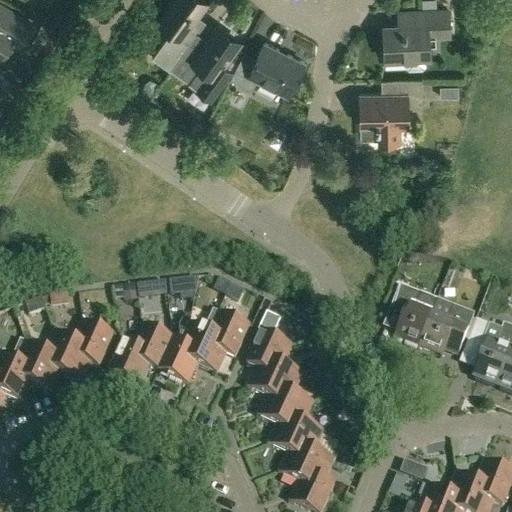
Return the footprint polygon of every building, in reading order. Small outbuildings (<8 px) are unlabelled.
[(159,62),(170,70),(197,33),(187,26),(205,1),(204,0),(173,0),(159,22),(170,29),(151,57),(159,62)] [(27,37),(25,36),(33,24),(0,4),(0,50),(7,39),(21,47),(27,37)] [(425,65),(425,55),(428,55),(427,33),(435,33),(436,36),(450,35),(449,9),(398,12),(398,25),(384,26),(386,57),(406,56),(406,66),(409,69),(422,68),(425,65)] [(213,95),(226,70),(220,66),(237,41),(216,26),(206,40),(197,33),(170,70),(207,97),(213,95)] [(264,41),(256,56),(243,50),(240,56),(229,78),(252,89),(257,79),(287,94),(304,61),(264,41)] [(422,79),(382,80),(383,94),(358,94),(359,139),(376,139),(376,142),(401,142),(401,128),(408,128),(408,101),(423,101),(422,79)] [(457,86),(439,86),(439,96),(457,96),(457,86)] [(230,285),(218,279),(214,287),(215,291),(225,296),(230,285)] [(172,297),(180,296),(195,294),(198,280),(170,283),(172,297)] [(137,287),(138,297),(150,296),(149,285),(137,287)] [(230,285),(225,296),(238,303),(243,291),(230,285)] [(386,320),(398,325),(393,339),(418,349),(436,301),(420,295),(395,285),(385,310),(389,312),(386,320)] [(124,303),(138,301),(136,287),(122,289),(124,300),(124,303)] [(67,304),(66,295),(48,297),(49,306),(67,304)] [(24,306),(28,317),(44,311),(40,300),(24,306)] [(474,316),(452,307),(436,301),(418,349),(441,358),(444,351),(458,356),(464,341),(474,316)] [(193,327),(184,346),(191,349),(185,361),(192,364),(211,373),(220,353),(214,350),(219,339),(213,336),(222,316),(218,314),(217,314),(215,313),(212,315),(204,331),(193,326),(193,327)] [(260,333),(246,364),(255,369),(259,371),(266,374),(271,362),(278,365),(287,345),(272,338),(280,321),(266,315),(259,332),(260,333)] [(222,316),(213,336),(219,339),(214,350),(220,353),(234,360),(249,328),(222,316)] [(171,340),(157,372),(187,386),(187,385),(183,383),(192,364),(185,361),(191,349),(184,346),(193,327),(188,325),(189,324),(181,320),(178,328),(179,337),(173,337),(171,340)] [(467,343),(464,349),(465,349),(481,356),(475,372),(474,373),(472,378),(496,388),(511,350),(511,349),(511,329),(503,326),(501,331),(476,321),(475,323),(467,343)] [(86,324),(77,344),(83,347),(78,359),(84,362),(84,363),(98,369),(113,337),(86,324)] [(136,347),(136,348),(142,351),(137,363),(144,365),(144,366),(157,372),(171,340),(145,328),(136,347)] [(57,336),(48,356),(54,359),(49,370),(56,373),(75,382),(84,363),(84,362),(78,359),(83,347),(77,344),(57,336)] [(321,362),(332,358),(333,358),(326,337),(324,337),(314,341),(321,362)] [(122,341),(107,373),(135,386),(144,365),(137,363),(142,351),(136,348),(136,347),(122,341)] [(0,357),(0,395),(17,404),(27,384),(21,381),(26,369),(20,366),(29,347),(24,345),(25,344),(20,342),(11,362),(1,357),(0,357)] [(29,347),(20,366),(26,369),(21,381),(27,384),(51,396),(51,395),(47,393),(56,373),(49,370),(54,359),(48,356),(48,355),(29,346),(29,347)] [(511,350),(496,388),(511,394),(511,350)] [(259,371),(250,391),(270,400),(277,403),(282,391),(288,394),(297,374),(278,365),(271,362),(266,374),(259,371)] [(330,395),(341,391),(337,380),(326,384),(330,395)] [(263,417),(261,420),(280,429),(281,429),(287,432),(292,420),(299,423),(299,422),(302,417),(308,403),(288,394),(282,391),(277,403),(270,400),(263,417)] [(348,395),(339,398),(343,411),(353,408),(348,395)] [(280,429),(271,449),(291,458),(291,457),(298,459),(303,448),(310,451),(310,450),(319,431),(304,424),(299,422),(299,423),(292,420),(287,432),(281,429),(280,429)] [(291,458),(282,477),(297,484),(301,486),(308,489),(313,477),(320,480),(320,479),(329,459),(310,450),(310,451),(303,448),(298,459),(291,457),(291,458)] [(355,453),(345,448),(340,460),(350,465),(355,453)] [(345,468),(333,462),(331,468),(343,474),(345,468)] [(480,484),(480,485),(486,487),(482,499),(488,502),(502,508),(511,482),(511,473),(488,464),(480,484)] [(452,496),(458,499),(454,511),(456,511),(484,511),(488,502),(482,499),(486,487),(480,485),(480,484),(460,476),(452,496)] [(301,486),(292,506),(305,511),(321,511),(334,485),(320,479),(320,480),(313,477),(308,489),(301,486)] [(424,508),(430,511),(456,511),(454,511),(458,499),(452,496),(432,488),(424,508)] [(410,503),(406,511),(430,511),(424,508),(410,503)]
